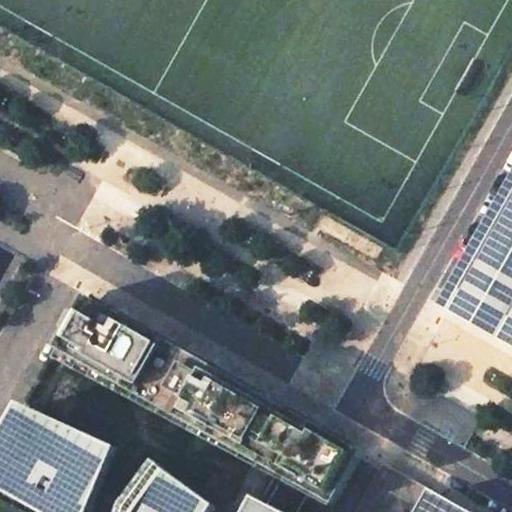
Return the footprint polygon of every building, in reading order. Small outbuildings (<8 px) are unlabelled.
[(511,196),(458,291),(448,309),(479,327),(507,342),(508,341),(511,342),(511,196)] [(363,460),(85,303),(58,349),(336,507),(363,460)] [(91,511),(117,449),(84,434),(82,440),(23,412),(0,452),(0,498),(24,511),(91,511)] [(216,511),(218,509),(158,464),(133,511),(216,511)] [(470,511),(438,494),(428,511),(470,511)]
